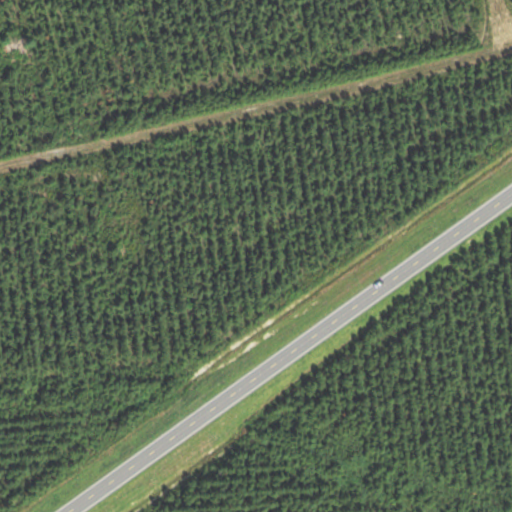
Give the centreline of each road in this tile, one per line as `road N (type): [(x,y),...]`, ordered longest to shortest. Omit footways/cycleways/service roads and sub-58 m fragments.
road 1 (secondary): [(69,511),(511,193)]
road 2 (track): [(0,136),(511,37)]
